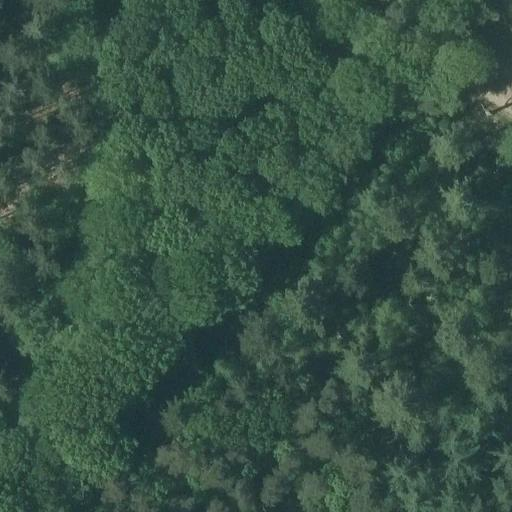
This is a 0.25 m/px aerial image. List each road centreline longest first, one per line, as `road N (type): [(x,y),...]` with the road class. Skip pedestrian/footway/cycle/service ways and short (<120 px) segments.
road 1 (track): [(424,0),(402,39),(133,367),(43,456)]
road 2 (track): [(43,456),(94,353),(111,288),(90,0)]
road 3 (track): [(343,0),(511,108)]
